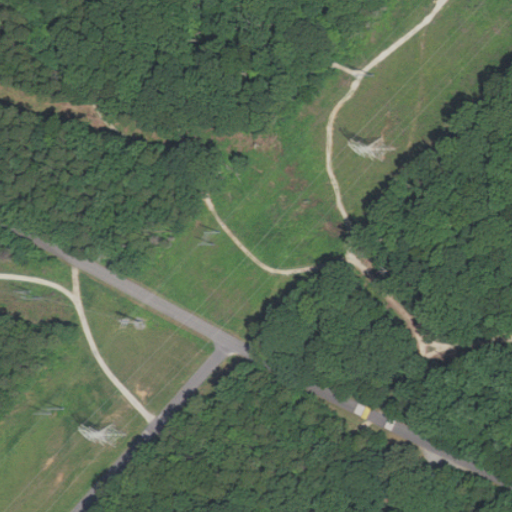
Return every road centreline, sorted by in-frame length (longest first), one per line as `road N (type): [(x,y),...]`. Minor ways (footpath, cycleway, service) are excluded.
road 1 (residential): [(511,480),(0,219)]
road 2 (residential): [(235,343),(81,511)]
